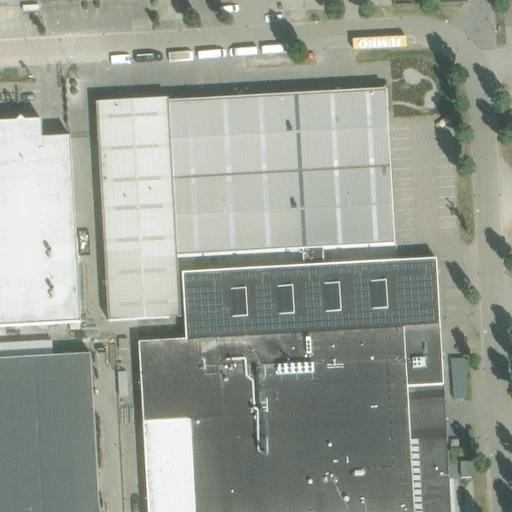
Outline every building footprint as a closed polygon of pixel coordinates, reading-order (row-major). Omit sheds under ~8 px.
[(386,90),(279,96),(288,251),(298,251),(303,251),(304,269),(324,268),(323,249),(395,245),(386,90)] [(279,96),(173,102),(182,257),(288,251),(279,96)] [(169,100),(97,104),(109,322),(181,318),(178,258),(182,257),(173,102),(169,103),(169,100)] [(0,161),(44,159),(43,140),(42,121),(26,122),(21,118),(17,122),(0,123),(0,161)] [(0,161),(0,327),(2,328),(69,324),(80,323),(81,323),(72,158),(71,138),(43,140),(44,159),(0,161)] [(187,341),(139,344),(144,423),(149,511),(450,511),(446,431),(443,386),(440,325),(436,261),(401,263),(324,268),(304,269),(205,274),(183,275),(187,341)] [(99,511),(90,355),(0,360),(0,511),(99,511)]
